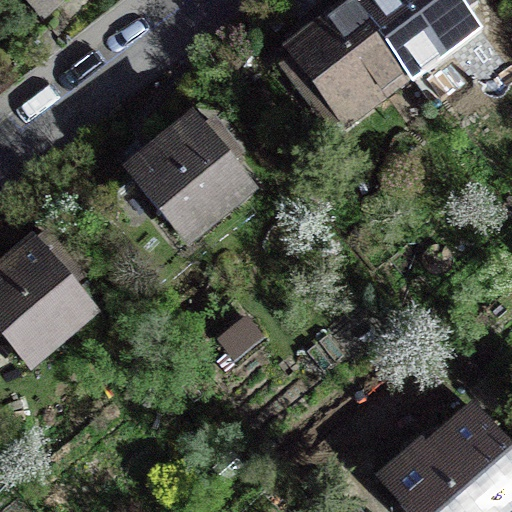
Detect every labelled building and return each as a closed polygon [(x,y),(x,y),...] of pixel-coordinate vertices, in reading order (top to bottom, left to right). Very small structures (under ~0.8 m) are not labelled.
[(26,0),(40,15),(56,0),(26,0)] [(375,0),(361,12),(408,73),(413,80),(478,30),(455,0),(375,0)] [(344,121),(408,73),(361,12),(355,4),(291,52),(297,60),(285,69),(301,89),(312,81),(344,121)] [(250,188),(196,122),(132,175),(186,241),(250,188)] [(91,311),(35,246),(0,276),(0,334),(27,366),(91,311)] [(247,324),(223,343),(233,356),(257,337),(247,324)] [(422,446),(380,482),(406,511),(506,511),(511,507),(511,454),(475,412),(427,452),(422,446)]
